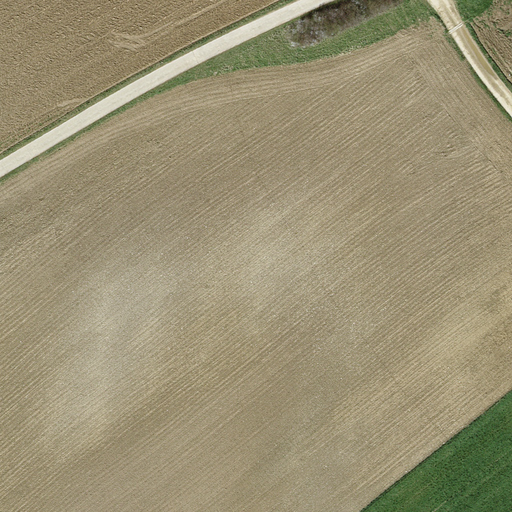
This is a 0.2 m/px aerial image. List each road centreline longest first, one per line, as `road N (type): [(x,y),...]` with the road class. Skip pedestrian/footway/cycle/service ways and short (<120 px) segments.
road 1 (track): [(0,169),(207,49),(313,0)]
road 2 (track): [(440,0),(511,108)]
